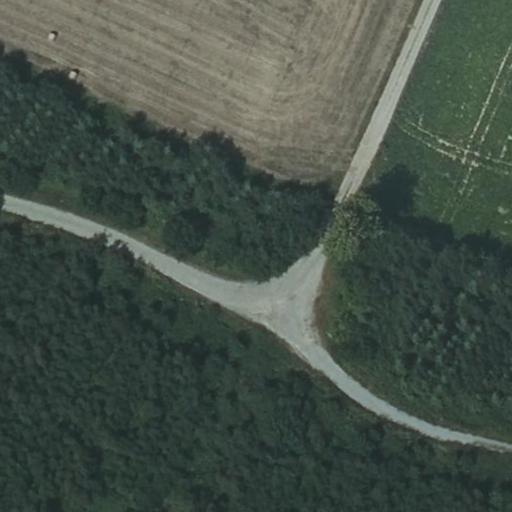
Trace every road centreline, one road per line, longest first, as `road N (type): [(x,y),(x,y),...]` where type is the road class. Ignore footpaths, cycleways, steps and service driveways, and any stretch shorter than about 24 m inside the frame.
road 1 (track): [(429,0),(279,314),(217,281),(0,197)]
road 2 (track): [(279,314),(310,370),(378,419),(511,451)]
